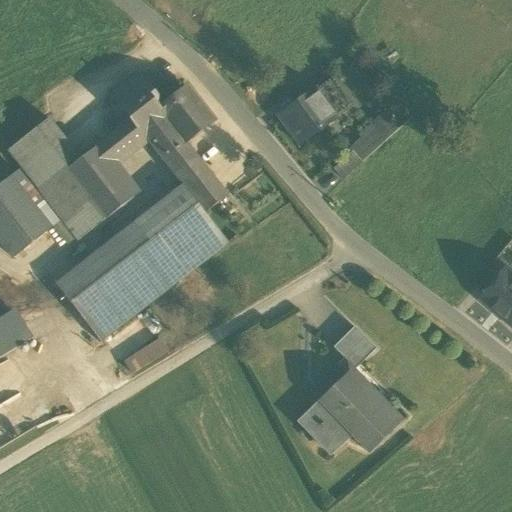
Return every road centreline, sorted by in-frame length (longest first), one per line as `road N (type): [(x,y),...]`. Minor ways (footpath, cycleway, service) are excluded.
road 1 (residential): [(511,367),(356,252),(189,57),(119,0)]
road 2 (track): [(0,468),(356,252)]
